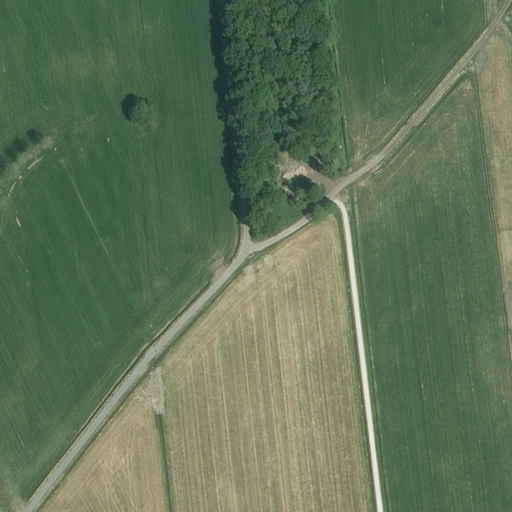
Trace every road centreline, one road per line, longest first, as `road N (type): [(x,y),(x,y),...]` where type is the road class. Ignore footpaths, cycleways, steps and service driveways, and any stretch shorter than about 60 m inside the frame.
road 1 (unclassified): [(27,511),(244,249)]
road 2 (track): [(328,199),(389,148),(509,0)]
road 3 (unclassified): [(244,249),(222,0)]
